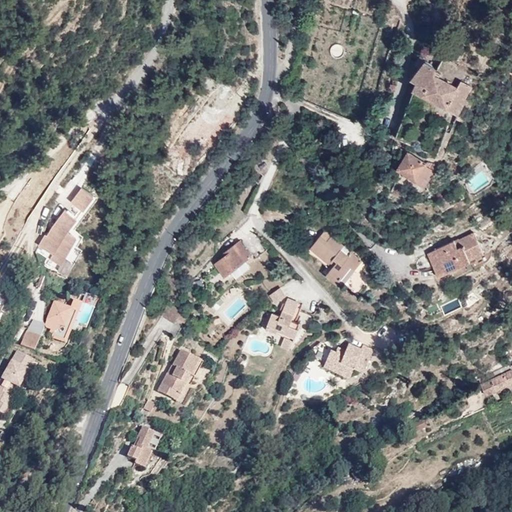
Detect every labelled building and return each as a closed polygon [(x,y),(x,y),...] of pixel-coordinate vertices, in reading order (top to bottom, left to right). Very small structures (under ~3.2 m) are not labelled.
[(421,17),(419,0),(408,0),(409,17),(421,17)] [(331,45),(331,56),(342,56),(342,45),(331,45)] [(436,75),(439,71),(427,62),(414,78),(419,82),(415,90),(459,114),(467,99),(466,98),(472,85),(463,80),(458,88),(439,77),(436,75)] [(390,135),(382,131),(379,137),(387,141),(390,135)] [(443,145),(446,146),(452,134),(449,132),(443,145)] [(191,158),(198,152),(191,144),(184,151),(191,158)] [(428,164),(403,148),(400,154),(406,158),(400,169),(426,185),(434,169),(430,167),(427,165),(428,164)] [(156,208),(162,203),(154,186),(150,189),(152,201),(156,208)] [(83,188),(71,202),(83,212),(94,198),(83,188)] [(455,205),(459,209),(467,204),(464,199),(455,205)] [(45,235),(39,246),(53,255),(50,260),(62,266),(76,239),(66,234),(76,222),(64,211),(52,227),(47,237),(45,235)] [(335,265),(331,271),(342,280),(352,267),(356,270),(363,261),(352,252),(349,255),(342,250),(345,246),(326,231),(313,246),(332,262),(334,259),(338,262),(335,265)] [(435,251),(446,273),(471,261),(470,260),(484,253),(475,233),(460,240),(461,242),(457,244),(455,241),(435,251)] [(228,254),(224,258),(216,264),(226,276),(233,271),(246,261),(251,256),(240,241),(226,252),(228,254)] [(349,255),(352,252),(345,246),(342,250),(349,255)] [(439,276),(446,273),(435,251),(428,254),(439,276)] [(246,261),(233,271),(238,277),(251,267),(246,261)] [(363,262),(345,285),(357,294),(368,280),(361,275),(368,266),(363,262)] [(342,280),(331,271),(327,275),(339,284),(342,280)] [(287,297),(281,288),(271,295),(276,304),(287,297)] [(54,302),(62,305),(66,296),(57,293),(54,302)] [(228,325),(247,308),(235,293),(215,310),(228,325)] [(289,298),(287,304),(284,310),(283,312),(281,315),(274,313),(267,329),(295,340),(300,328),(299,328),(291,325),(292,320),(300,303),(289,298)] [(73,310),(66,328),(71,330),(82,303),(74,300),(70,309),(73,310)] [(53,331),(51,336),(66,342),(71,330),(66,328),(73,310),(70,309),(62,305),(54,302),(45,324),(45,325),(45,326),(46,326),(46,327),(47,327),(47,328),(48,328),(48,329),(49,329),(50,329),(50,330),(51,330),(52,330),(52,331),(53,331)] [(162,316),(176,323),(182,310),(169,302),(162,316)] [(300,324),(292,320),(291,325),(299,328),(300,324)] [(291,352),(295,342),(284,338),(280,348),(291,352)] [(342,364),(354,369),(355,366),(366,369),(374,349),(363,345),(362,348),(350,343),(347,351),(341,349),(339,353),(337,353),(331,350),(327,361),(341,366),(342,364)] [(169,373),(162,384),(181,394),(190,376),(193,377),(201,361),(182,350),(173,365),(175,367),(171,374),(169,373)] [(0,414),(2,416),(12,399),(6,396),(12,385),(18,389),(34,362),(17,352),(0,381),(0,414)] [(325,365),(339,371),(341,366),(327,361),(325,365)] [(341,366),(339,371),(351,376),(354,369),(342,364),(341,366)] [(511,382),(511,370),(481,385),(486,396),(511,382)] [(181,394),(162,384),(159,391),(177,401),(181,394)] [(128,458),(151,455),(153,451),(148,448),(155,432),(143,426),(139,437),(140,438),(136,448),(133,447),(128,458)] [(148,448),(153,451),(161,434),(155,432),(148,448)]
